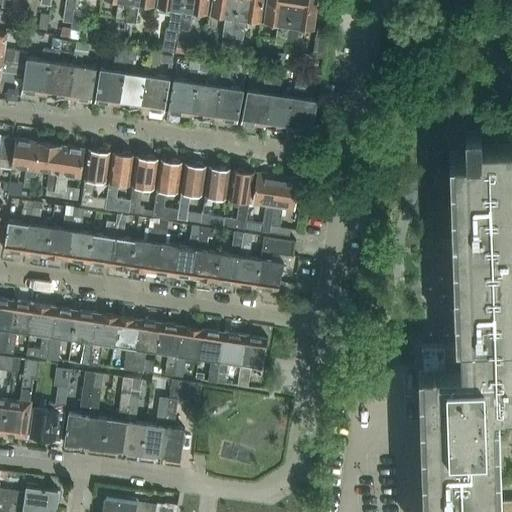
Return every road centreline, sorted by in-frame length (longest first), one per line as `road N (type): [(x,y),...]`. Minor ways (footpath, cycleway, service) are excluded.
road 1 (residential): [(341,164),(237,140),(0,114)]
road 2 (residential): [(312,325),(0,266)]
road 3 (residential): [(295,469),(261,493),(107,465),(78,473)]
road 4 (residential): [(341,164),(355,132),(378,0)]
road 5 (residential): [(312,325),(329,303),(344,201),(341,164)]
road 6 (residential): [(295,469),(312,325)]
